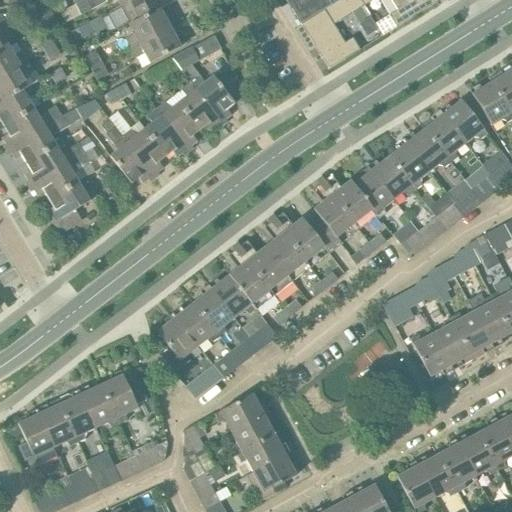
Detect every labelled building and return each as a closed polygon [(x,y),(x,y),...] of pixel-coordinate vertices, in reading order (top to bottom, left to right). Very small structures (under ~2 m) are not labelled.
[(91,10),(86,0),(75,6),(80,16),(91,10)] [(131,0),(122,5),(126,14),(132,23),(132,24),(159,9),(159,10),(177,0),(131,0)] [(285,0),(300,24),(339,0),(285,0)] [(365,6),(360,0),(339,0),(300,24),(328,69),(326,70),(327,70),(360,50),(352,38),(344,43),(333,25),(365,6)] [(405,2),(406,4),(388,15),(396,28),(439,1),(438,0),(437,1),(435,0),(360,0),(365,6),(374,0),(394,0),(397,2),(399,3),(402,3),(405,2)] [(51,11),(49,8),(38,14),(44,25),(55,19),(51,11)] [(127,38),(132,49),(179,24),(176,19),(173,20),(170,14),(163,17),(159,10),(159,9),(132,24),(132,23),(129,25),(134,34),(127,38)] [(369,20),(359,26),(366,37),(376,31),(369,20)] [(94,32),(89,23),(70,33),(75,42),(94,32)] [(181,28),(179,24),(132,49),(143,68),(180,48),(175,39),(182,36),(179,29),(181,28)] [(0,54),(9,49),(3,39),(10,35),(5,25),(0,28),(0,54)] [(44,53),(55,46),(48,36),(37,42),(44,53)] [(60,55),(55,46),(44,53),(49,62),(60,55)] [(171,59),(183,75),(193,68),(191,65),(198,61),(192,48),(171,59)] [(0,79),(27,63),(21,53),(14,57),(9,49),(0,54),(0,79)] [(92,71),(102,66),(94,52),(84,57),(92,72),(92,71)] [(153,68),(159,79),(175,70),(170,60),(153,68)] [(27,63),(0,79),(0,100),(1,102),(3,103),(30,87),(32,86),(26,76),(33,72),(27,63)] [(107,75),(102,66),(92,71),(97,80),(107,75)] [(490,83),(511,118),(511,74),(507,67),(489,78),(492,82),(490,83)] [(149,84),(159,79),(153,68),(143,74),(149,84)] [(193,68),(183,75),(190,85),(223,126),(227,122),(225,121),(231,116),(226,110),(234,104),(213,77),(205,83),(193,68)] [(65,78),(60,69),(49,75),(55,84),(65,78)] [(506,124),(511,120),(511,118),(490,83),(472,94),(470,90),(469,91),(491,126),(500,121),(505,122),(506,124)] [(125,84),(115,89),(121,100),(131,95),(125,84)] [(187,98),(179,105),(199,131),(206,126),(211,132),(217,127),(218,129),(223,126),(190,85),(182,91),(187,98)] [(33,110),(41,105),(30,87),(3,103),(1,102),(0,102),(0,121),(3,127),(33,110)] [(121,100),(115,89),(105,94),(111,106),(121,100)] [(461,101),(441,116),(464,146),(472,139),(476,139),(479,142),(487,135),(461,101)] [(192,137),(199,131),(179,105),(171,111),(165,104),(156,111),(188,152),(193,149),(191,147),(197,143),(192,137)] [(33,110),(3,127),(8,135),(1,139),(5,145),(3,146),(6,151),(62,118),(56,107),(43,115),(38,119),(33,110)] [(188,152),(156,111),(147,118),(153,125),(144,131),(165,158),(172,152),(177,158),(183,154),(184,155),(188,152)] [(441,116),(423,130),(450,164),(457,159),(455,157),(456,152),(464,146),(441,116)] [(62,118),(6,151),(9,155),(11,154),(14,160),(21,156),(26,164),(55,147),(50,138),(68,128),(62,118)] [(150,182),(154,179),(122,138),(110,121),(101,127),(107,135),(106,135),(119,151),(110,158),(131,184),(138,178),(143,184),(149,180),(150,182)] [(122,138),(154,179),(159,175),(157,173),(163,169),(158,163),(165,158),(144,131),(136,137),(131,130),(122,138)] [(423,130),(406,144),(428,173),(436,167),(441,167),(443,170),(450,164),(423,130)] [(55,147),(26,164),(30,172),(24,176),(27,182),(25,183),(28,188),(84,155),(78,144),(60,154),(55,147)] [(428,173),(406,144),(388,158),(414,192),(421,186),(420,184),(420,180),(428,173)] [(84,155),(28,188),(31,192),(33,191),(37,197),(43,193),(48,201),(78,183),(73,174),(90,164),(84,155)] [(388,158),(370,172),(392,201),(400,195),(405,196),(407,198),(414,192),(388,158)] [(353,185),(371,209),(377,216),(379,219),(385,215),(384,213),(384,209),(384,208),(392,201),(370,172),(367,168),(350,181),(353,185)] [(497,171),(489,177),(499,190),(507,184),(497,171)] [(335,181),(331,175),(311,190),(316,196),(325,197),(327,199),(322,203),(314,209),(313,210),(320,220),(330,232),(318,242),(328,254),(340,245),(377,216),(371,209),(353,185),(350,181),(336,192),(334,190),(335,181)] [(499,190),(489,177),(481,184),(491,196),(499,190)] [(83,192),(78,183),(48,201),(53,209),(46,213),(50,219),(48,220),(51,225),(53,224),(59,235),(82,221),(76,210),(97,198),(91,187),(83,192)] [(456,193),(448,198),(454,205),(456,209),(463,218),(471,212),(456,193)] [(455,224),(463,218),(456,209),(454,205),(445,211),(455,224)] [(330,232),(320,220),(309,229),(301,219),(292,226),(287,230),(285,228),(286,219),(282,213),(263,228),(267,234),(277,235),(278,237),(273,241),(265,248),(292,283),(300,276),(310,268),(320,261),(328,254),(318,242),(330,232)] [(417,233),(427,246),(435,240),(425,227),(417,233)] [(483,236),(491,251),(500,246),(492,231),(483,236)] [(77,233),(64,240),(71,252),(84,244),(77,233)] [(419,252),(427,246),(417,233),(409,239),(419,252)] [(374,251),(386,242),(380,235),(369,244),(374,251)] [(482,255),(491,251),(483,236),(475,241),(482,255)] [(292,283),(265,248),(264,248),(256,254),(251,258),(249,256),(251,247),(246,241),(227,256),(231,262),(241,263),(243,265),(228,276),(255,310),(256,311),(265,304),(274,297),(284,289),(292,283)] [(369,244),(358,253),(363,260),(374,251),(369,244)] [(446,263),(454,278),(463,273),(454,256),(453,256),(454,259),(446,263)] [(454,278),(446,263),(437,268),(445,283),(454,278)] [(321,282),(326,289),(337,280),(332,273),(321,282)] [(228,276),(210,290),(233,319),(242,312),(246,313),(248,315),(255,310),(228,276)] [(326,289),(321,282),(310,291),(315,297),(326,289)] [(408,290),(416,305),(426,300),(418,285),(408,290)] [(233,319),(210,290),(192,304),(218,337),(225,332),(224,330),(225,325),(233,319)] [(416,305),(408,290),(382,305),(394,327),(413,317),(409,309),(416,305)] [(490,297),(509,334),(511,333),(511,291),(503,297),(498,296),(497,293),(490,297)] [(466,302),(472,313),(489,345),(492,350),(502,344),(500,340),(509,334),(490,297),(483,301),(480,295),(466,302)] [(285,310),(290,317),(301,308),(296,301),(285,310)] [(180,308),(171,314),(197,347),(205,340),(210,341),(211,343),(218,337),(192,304),(183,312),(180,308)] [(290,317),(285,310),(274,319),(279,325),(290,317)] [(449,319),(469,356),(471,361),(492,350),(489,345),(472,313),(463,318),(458,317),(457,315),(449,319)] [(189,353),(197,347),(171,314),(171,315),(174,319),(156,332),(169,349),(160,356),(174,373),(190,360),(188,358),(189,353)] [(456,364),(458,368),(471,361),(469,356),(449,319),(441,324),(442,326),(441,330),(432,335),(449,367),(456,364)] [(257,332),(248,339),(258,352),(267,345),(257,332)] [(432,335),(422,340),(418,338),(417,336),(416,337),(408,341),(428,379),(449,367),(432,335)] [(251,357),(258,352),(248,339),(241,345),(251,357)] [(381,342),(353,358),(368,384),(395,369),(381,342)] [(212,367),(222,380),(230,373),(220,360),(212,367)] [(222,380),(212,367),(185,388),(195,401),(222,380)] [(112,380),(101,386),(119,424),(127,420),(125,417),(127,414),(137,409),(135,405),(146,400),(136,378),(125,383),(120,371),(110,376),(112,380)] [(119,424),(101,386),(81,395),(96,428),(105,424),(109,425),(110,428),(119,424)] [(78,390),(68,395),(57,400),(77,444),(86,440),(84,437),(86,432),(96,428),(81,395),(78,390)] [(230,433),(267,413),(262,404),(258,406),(252,395),(214,415),(219,423),(221,422),(225,424),(230,433)] [(36,410),(38,415),(54,448),(63,443),(68,445),(69,448),(77,444),(57,400),(36,410)] [(268,425),(272,422),(267,413),(230,433),(235,442),(233,447),(231,448),(236,456),(274,436),(268,425)] [(18,447),(25,461),(54,448),(38,415),(17,424),(26,443),(18,447)] [(511,415),(497,423),(511,450),(511,415)] [(511,456),(511,450),(497,423),(477,434),(497,471),(505,467),(504,465),(505,461),(511,456)] [(477,434),(457,445),(474,477),(483,472),(488,474),(489,476),(497,471),(477,434)] [(246,464),(252,473),(289,453),(284,444),(279,446),(274,436),(236,456),(240,464),(242,463),(246,464)] [(188,456),(202,448),(198,439),(183,447),(188,456)] [(134,458),(141,472),(162,463),(167,448),(167,446),(167,442),(155,448),(152,443),(132,452),(134,458)] [(474,477),(457,445),(437,456),(457,493),(465,489),(464,487),(466,482),(474,477)] [(188,456),(183,458),(183,471),(189,482),(199,476),(204,473),(198,462),(207,457),(202,448),(188,456)] [(290,465),(294,462),(289,453),(252,473),(246,476),(260,502),(284,489),(282,484),(296,476),(290,465)] [(437,456),(417,466),(434,499),(444,493),(448,495),(449,498),(457,493),(437,456)] [(132,477),(141,472),(134,458),(125,462),(132,477)] [(434,499),(417,466),(396,477),(414,511),(422,511),(425,510),(424,508),(425,504),(434,499)] [(189,482),(199,501),(214,494),(209,485),(213,483),(207,472),(199,476),(189,482)] [(102,473),(93,477),(100,492),(109,488),(102,473)] [(91,496),(100,492),(93,477),(84,481),(91,496)] [(388,511),(374,486),(353,497),(361,511),(388,511)] [(51,497),(47,489),(32,497),(39,511),(56,511),(67,507),(60,492),(51,497)] [(219,503),(214,494),(199,501),(204,511),(219,503)] [(361,511),(353,497),(333,507),(335,511),(361,511)]
